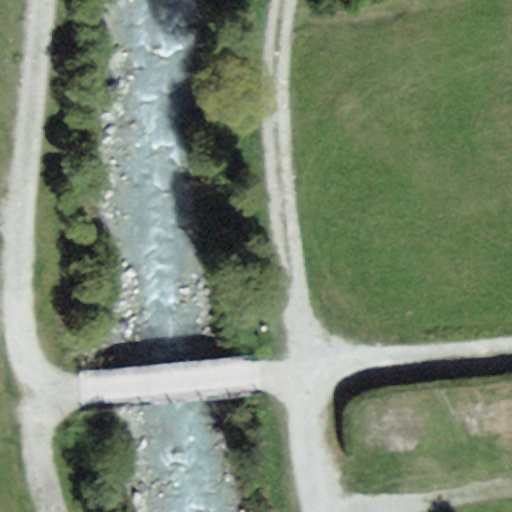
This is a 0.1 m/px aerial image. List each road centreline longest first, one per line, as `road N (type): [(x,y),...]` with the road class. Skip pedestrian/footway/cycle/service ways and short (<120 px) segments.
road 1 (track): [(42,0),(19,266),(33,391)]
road 2 (track): [(282,0),(272,113),(306,370)]
road 3 (track): [(33,396),(306,370)]
road 4 (residential): [(511,348),(306,370)]
road 5 (track): [(323,511),(511,485)]
road 6 (track): [(306,370),(323,511)]
